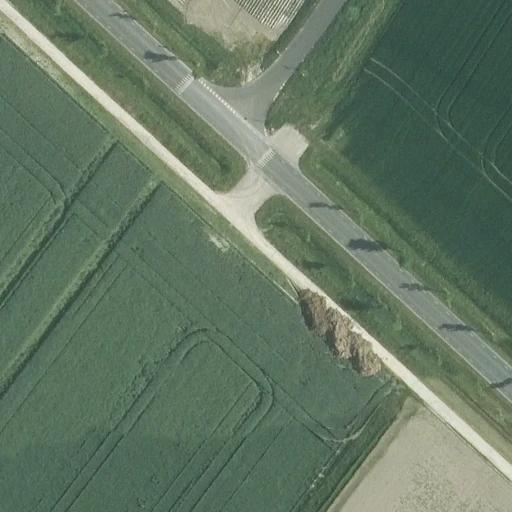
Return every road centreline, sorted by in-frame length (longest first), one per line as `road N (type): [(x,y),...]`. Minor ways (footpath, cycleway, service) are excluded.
road 1 (track): [(511,474),(0,4)]
road 2 (secondary): [(511,385),(235,131)]
road 3 (secondary): [(235,131),(91,0)]
road 4 (unclassified): [(235,131),(333,0)]
